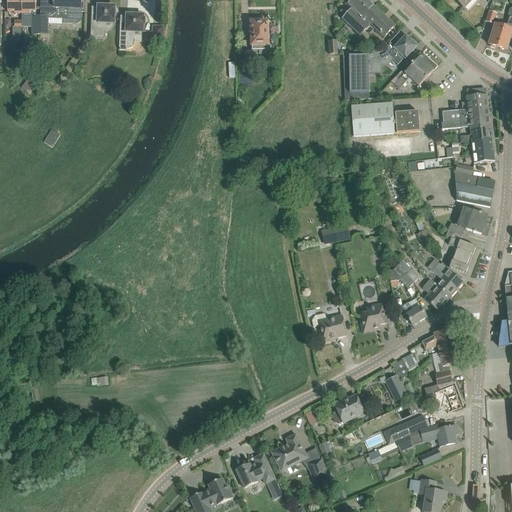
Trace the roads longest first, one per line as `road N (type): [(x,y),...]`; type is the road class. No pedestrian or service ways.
road 1 (tertiary): [(147,511),(200,456),(387,358),(441,320),(484,316)]
road 2 (tertiary): [(484,316),(511,105)]
road 3 (tertiary): [(471,511),(484,316)]
road 4 (secondary): [(511,85),(473,62),(406,0)]
